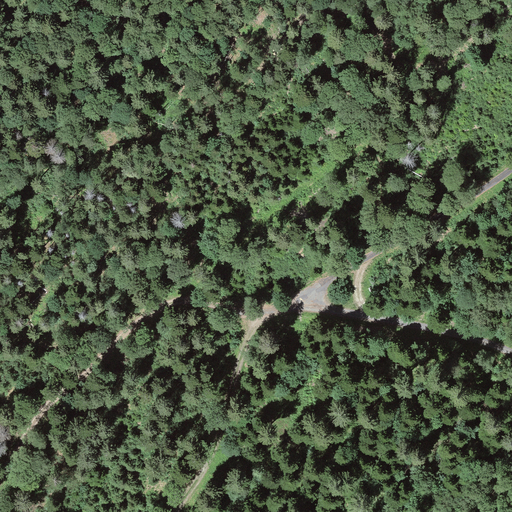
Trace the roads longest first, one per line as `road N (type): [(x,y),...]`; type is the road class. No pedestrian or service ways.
road 1 (track): [(0,477),(22,439),(114,342),(164,309),(210,305),(254,314),(291,304),(374,316),(511,356)]
road 2 (track): [(291,304),(511,163)]
road 3 (track): [(254,314),(221,438),(175,511)]
